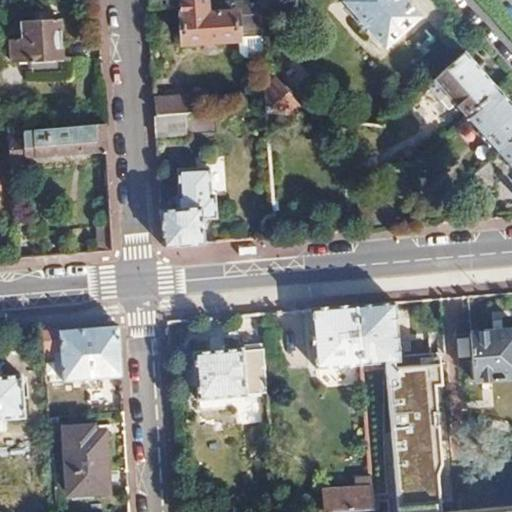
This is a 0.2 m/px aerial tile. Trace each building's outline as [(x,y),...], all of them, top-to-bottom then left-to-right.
[(181,0),(185,41),(237,39),(235,7),(207,9),(206,0),(181,0)] [(403,0),(345,0),(344,1),(384,46),(418,16),(403,0)] [(18,36),(9,36),(10,62),(56,58),(53,17),(17,19),(18,36)] [(434,88),(440,82),(468,113),(495,88),(464,53),(430,84),(434,88)] [(274,75),(265,82),(267,103),(268,107),(279,109),(295,111),(302,105),(274,75)] [(511,106),(495,88),(468,113),(501,150),(511,140),(511,106)] [(195,93),(154,96),(155,116),(191,112),(197,111),(195,93)] [(279,109),(268,107),(269,130),(281,128),(279,109)] [(191,112),(155,116),(156,135),(193,132),(191,112)] [(106,123),(7,130),(10,165),(27,164),(26,156),(108,150),(106,123)] [(511,140),(501,150),(511,162),(511,140)] [(493,157),(476,173),(478,190),(496,188),(493,157)] [(391,193),(358,194),(361,229),(394,226),(391,193)] [(203,206),(161,209),(164,246),(205,242),(203,206)] [(448,296),(356,304),(361,363),(402,360),(402,354),(401,344),(410,343),(409,318),(451,315),(448,296)] [(356,304),(312,308),(316,367),(361,363),(356,304)] [(43,350),(54,348),(56,359),(61,358),(62,380),(121,376),(117,325),(42,332),(43,350)] [(511,327),(469,331),(473,379),(511,376),(511,327)] [(239,348),(191,352),(195,400),(243,396),(242,391),(268,389),(265,352),(240,355),(239,348)] [(428,362),(373,371),(382,511),(432,511),(429,479),(434,464),(425,389),(433,387),(428,362)] [(20,376),(0,377),(0,418),(23,416),(20,376)] [(105,425),(67,427),(71,492),(108,490),(105,425)] [(354,484),(323,486),(325,509),(329,508),(373,504),(370,473),(354,475),(354,484)]
